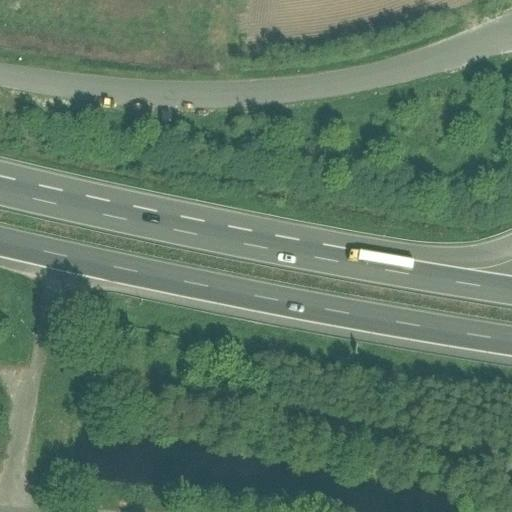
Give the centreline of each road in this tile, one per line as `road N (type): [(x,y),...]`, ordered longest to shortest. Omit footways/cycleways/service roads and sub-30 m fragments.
road 1 (trunk): [(0,243),(511,343)]
road 2 (unclassified): [(511,33),(433,62),(317,89),(165,95),(0,75)]
road 3 (trunk): [(365,270),(0,192)]
road 4 (trunk): [(511,248),(475,260),(365,270)]
road 5 (trunk): [(511,293),(365,270)]
